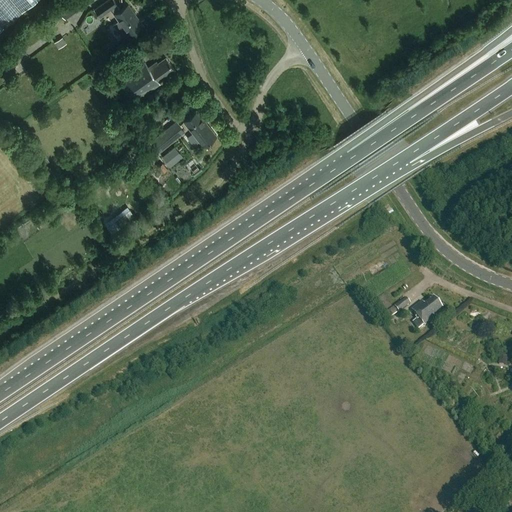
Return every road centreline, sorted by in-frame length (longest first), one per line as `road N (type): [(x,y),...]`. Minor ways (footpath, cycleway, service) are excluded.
road 1 (trunk): [(0,422),(404,157)]
road 2 (trunk): [(349,159),(0,394)]
road 3 (unclassified): [(0,333),(194,203),(230,169),(247,131)]
road 4 (tertiary): [(511,285),(461,264),(430,236),(304,49)]
road 5 (trunk): [(511,31),(349,159)]
road 6 (trunk): [(511,50),(349,159)]
road 7 (unclassified): [(185,0),(179,15),(206,86),(247,131)]
road 8 (trunk): [(404,157),(511,86)]
